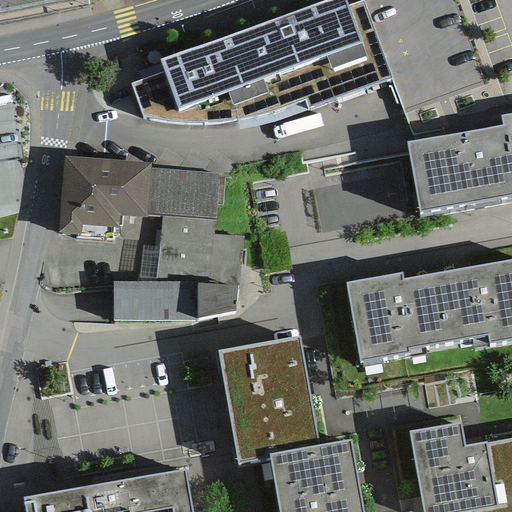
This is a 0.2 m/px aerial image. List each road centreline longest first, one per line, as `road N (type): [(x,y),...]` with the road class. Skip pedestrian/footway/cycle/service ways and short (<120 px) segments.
road 1 (residential): [(61,42),(61,100),(0,411)]
road 2 (tertiary): [(61,42),(207,0)]
